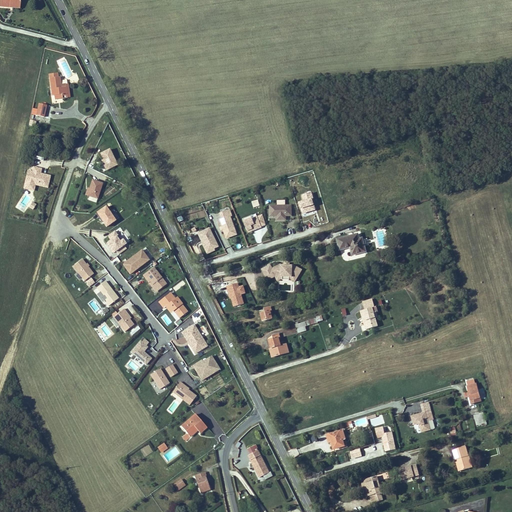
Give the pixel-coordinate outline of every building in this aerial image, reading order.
[(52,96),(55,95),(62,94),(62,96),(68,95),(66,87),(61,88),(61,85),(60,76),(57,77),(57,73),(49,74),(52,96)] [(62,94),(55,95),(55,99),(70,97),(68,84),(61,85),(61,88),(66,87),(68,95),(62,96),(62,94)] [(44,117),(47,105),(39,103),(37,115),(44,117)] [(109,148),(100,153),(107,169),(117,164),(109,148)] [(42,169),(34,167),(33,171),(32,174),(28,173),(26,179),(29,180),(28,185),(35,187),(36,184),(48,187),(51,176),(43,174),(42,177),(40,176),(41,173),(42,169)] [(29,180),(26,179),(24,188),(34,190),(35,187),(28,185),(29,180)] [(102,183),(92,179),(86,195),(97,198),(102,183)] [(271,216),(278,216),(280,216),(280,219),(286,219),(286,215),(291,215),(291,205),(270,206),(271,216)] [(96,213),(105,230),(114,225),(112,223),(115,221),(107,207),(96,213)] [(228,209),(219,213),(221,218),(218,220),(225,238),(236,234),(228,216),(230,215),(228,209)] [(251,217),(243,220),(247,232),(261,226),(256,215),(251,217)] [(217,247),(208,228),(198,233),(202,241),(200,242),(206,254),(213,251),(212,249),(217,247)] [(114,257),(127,249),(115,231),(107,236),(110,241),(106,244),(114,257)] [(350,247),(352,254),(365,251),(364,246),(362,239),(359,239),(358,236),(349,239),(348,237),(338,239),(340,249),(350,247)] [(132,260),(143,252),(141,249),(121,263),(130,275),(131,273),(126,267),(133,262),(132,260)] [(126,267),(131,273),(149,261),(143,252),(132,260),(133,262),(126,267)] [(86,265),(82,260),(73,267),(85,281),(93,274),(88,267),(86,265)] [(292,264),(290,264),(287,264),(285,264),(282,264),(281,263),(272,267),(271,264),(262,268),(268,279),(276,275),(277,277),(282,275),(292,275),(297,277),(302,268),(293,263),(292,264)] [(165,285),(153,269),(143,277),(155,293),(165,285)] [(91,278),(85,282),(89,287),(95,282),(91,278)] [(113,291),(105,282),(97,288),(100,292),(101,292),(104,296),(105,295),(107,299),(105,300),(106,302),(108,306),(118,298),(115,294),(114,295),(112,292),(113,291)] [(239,287),(238,283),(227,286),(228,291),(229,290),(231,298),(234,307),(244,304),(241,294),(239,287)] [(170,293),(159,302),(163,309),(165,307),(168,305),(173,311),(179,318),(187,312),(182,305),(182,304),(177,298),(175,299),(170,293)] [(262,313),(263,317),(262,317),(263,321),(272,318),(270,311),(272,310),(270,307),(264,309),(265,312),(262,313)] [(366,320),(363,321),(365,329),(377,325),(375,318),(377,317),(375,312),(373,313),(372,308),(363,310),(366,320)] [(134,325),(130,320),(125,314),(126,313),(124,309),(113,317),(125,332),(134,325)] [(165,314),(161,317),(167,325),(171,322),(165,314)] [(296,329),(316,322),(315,318),(295,324),(296,329)] [(194,325),(184,331),(191,342),(188,344),(195,354),(207,346),(194,325)] [(184,331),(182,333),(188,344),(191,342),(184,331)] [(274,339),(270,341),(271,343),(270,344),(271,349),(273,348),(275,356),(289,352),(286,344),(280,345),(278,338),(280,337),(279,333),(273,335),(274,339)] [(140,341),(131,352),(146,365),(151,359),(143,352),(147,347),(140,341)] [(194,369),(204,384),(222,373),(213,360),(204,366),(203,363),(194,369)] [(172,365),(165,369),(171,377),(177,373),(172,365)] [(160,369),(150,375),(160,389),(169,384),(160,369)] [(183,385),(180,382),(175,389),(178,391),(175,394),(189,405),(196,396),(187,390),(182,386),(183,385)] [(468,396),(470,404),(481,401),(476,384),(467,387),(468,392),(469,395),(468,396)] [(420,424),(419,425),(421,431),(429,428),(428,421),(425,412),(411,416),(414,424),(419,423),(420,423),(420,424)] [(474,415),(477,427),(486,424),(483,412),(474,415)] [(207,427),(195,414),(181,427),(188,434),(195,428),(197,430),(200,433),(207,427)] [(368,417),(371,427),(384,423),(382,415),(376,417),(375,415),(368,417)] [(385,427),(378,428),(380,437),(383,436),(383,437),(384,437),(384,439),(383,440),(386,451),(396,449),(392,432),(387,433),(385,427)] [(197,430),(195,428),(188,434),(190,437),(197,430)] [(343,440),(341,435),(340,431),(327,435),(329,442),(332,442),(334,449),(344,446),(343,440)] [(164,443),(157,448),(161,453),(168,448),(164,443)] [(465,447),(453,450),(456,460),(457,460),(457,462),(456,462),(459,471),(469,468),(466,457),(467,456),(465,447)] [(359,448),(350,451),(352,459),(362,456),(359,448)] [(258,451),(249,456),(260,478),(270,473),(258,451)] [(415,464),(399,469),(402,480),(419,475),(415,464)] [(207,479),(205,472),(195,476),(201,493),(210,490),(206,479),(207,479)] [(371,495),(370,496),(372,503),(383,500),(381,494),(382,494),(379,482),(377,476),(365,480),(367,487),(366,488),(368,494),(370,493),(371,495)] [(178,492),(186,486),(181,479),(173,485),(178,492)]
